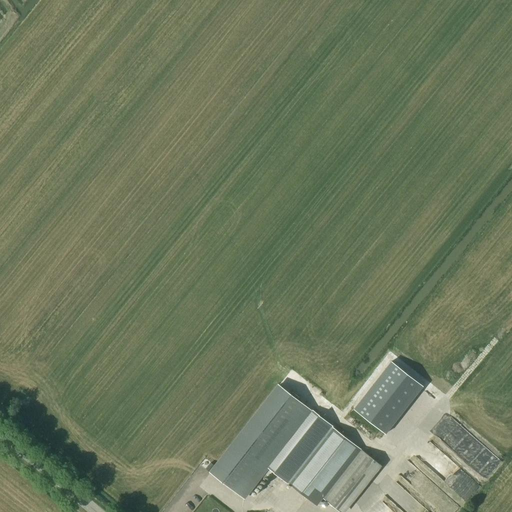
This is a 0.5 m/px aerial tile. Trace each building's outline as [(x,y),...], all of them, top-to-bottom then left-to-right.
[(358,415),(382,434),(419,386),(395,368),(358,415)] [(210,472),(242,497),(267,466),(307,415),(322,427),(327,422),(279,384),(210,472)] [(307,415),(267,466),(282,478),(322,427),(307,415)] [(448,416),(433,435),(486,477),(501,459),(448,416)] [(327,422),(322,427),(282,478),(317,506),(323,498),(340,511),(345,511),(382,465),(327,422)] [(402,507),(409,511),(417,511),(422,506),(409,497),(402,507)]
